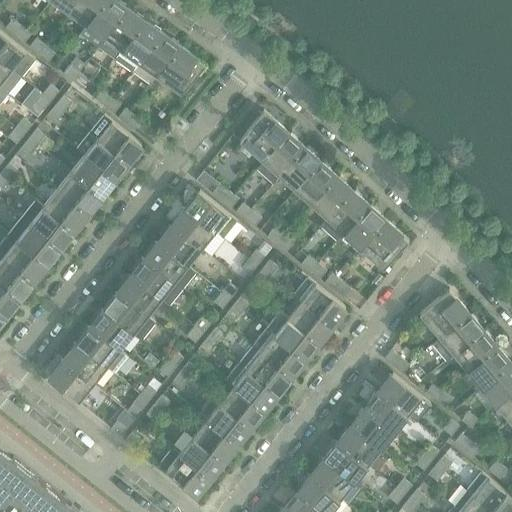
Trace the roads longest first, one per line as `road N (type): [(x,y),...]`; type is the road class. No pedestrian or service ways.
road 1 (residential): [(6,366),(259,56)]
road 2 (residential): [(226,511),(449,230)]
road 3 (residential): [(259,56),(449,230)]
road 4 (residential): [(111,450),(6,366)]
